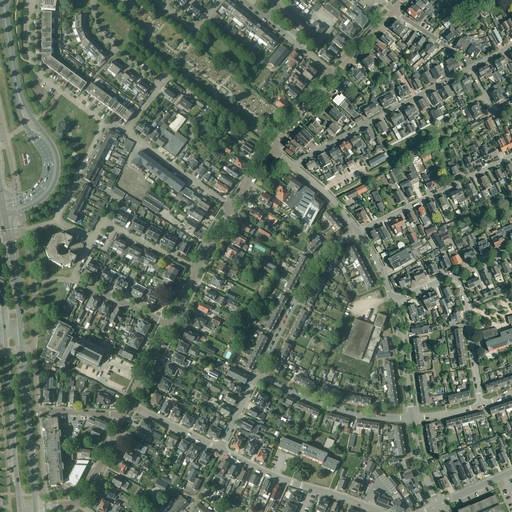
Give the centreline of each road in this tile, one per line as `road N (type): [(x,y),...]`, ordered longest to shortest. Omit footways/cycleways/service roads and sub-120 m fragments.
road 1 (residential): [(292,165),(469,67)]
road 2 (secondary): [(4,216),(43,199),(57,168),(11,62)]
road 3 (residential): [(257,374),(317,258),(358,231)]
road 4 (secondary): [(11,62),(20,115),(43,149),(47,172),(38,190),(1,203)]
road 5 (secondary): [(5,336),(19,507)]
road 6 (secondary): [(35,505),(21,335)]
road 7 (residential): [(511,158),(358,231)]
road 8 (residential): [(257,374),(347,412),(411,418)]
road 9 (residential): [(104,123),(31,65),(33,0)]
road 10 (residential): [(168,325),(77,279),(92,238)]
road 11 (residential): [(92,238),(58,213),(104,123)]
road 12 (residential): [(455,274),(479,405)]
road 13 (residential): [(230,208),(126,131)]
